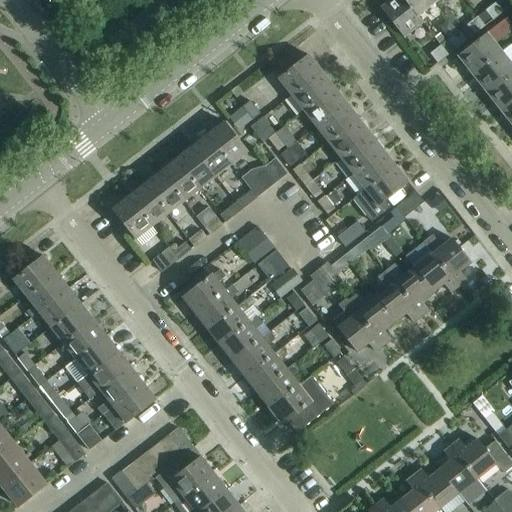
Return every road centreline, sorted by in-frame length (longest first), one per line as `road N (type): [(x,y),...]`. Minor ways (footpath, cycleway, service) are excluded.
road 1 (residential): [(297,511),(38,177)]
road 2 (residential): [(511,248),(318,0)]
road 3 (tertiary): [(104,124),(262,0)]
road 4 (residential): [(104,124),(9,0)]
